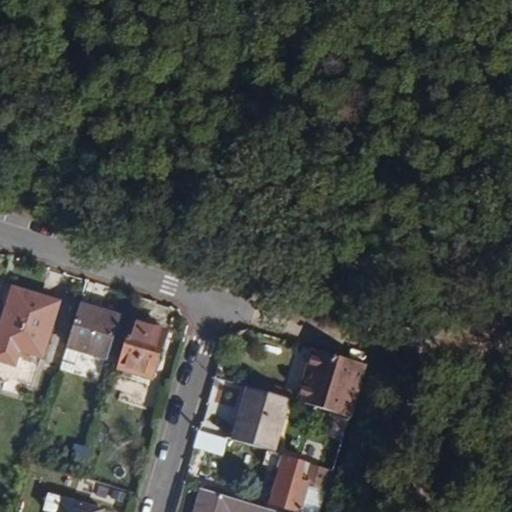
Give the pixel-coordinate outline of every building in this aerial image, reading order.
[(33,387),(43,357),(60,303),(14,288),(0,331),(0,380),(4,382),(11,380),(33,387)] [(119,316),(81,304),(67,348),(105,360),(119,316)] [(169,333),(133,322),(117,368),(155,380),(169,333)] [(351,417),(366,365),(315,350),(302,394),(287,390),(284,397),(290,399),(351,417)] [(284,397),(287,390),(256,381),(253,388),(284,397)] [(276,453),(290,399),(284,397),(253,388),(248,387),(233,440),(266,450),(276,453)] [(229,439),(200,431),(195,451),(223,458),(229,439)] [(277,511),(323,511),(335,471),(276,453),(266,450),(262,465),(279,469),(268,509),(277,511)] [(12,491),(0,486),(0,509),(6,511),(12,491)] [(277,511),(268,509),(203,490),(196,511),(277,511)] [(59,511),(64,498),(49,494),(45,508),(58,511),(59,511)] [(105,511),(64,498),(59,511),(105,511)]
